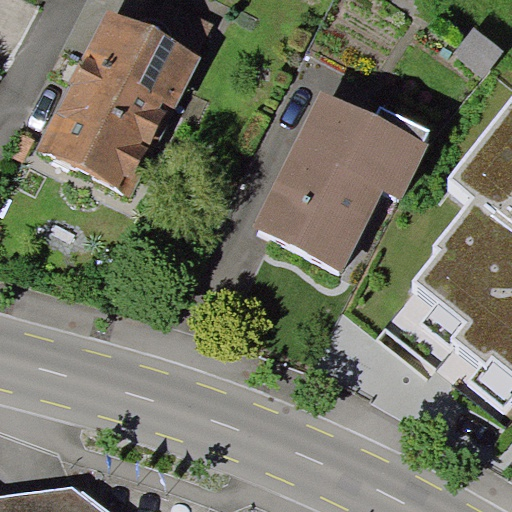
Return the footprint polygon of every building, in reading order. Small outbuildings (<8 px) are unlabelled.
[(167,2),(152,33),(198,56),(213,25),(167,2)] [(152,33),(107,10),(37,149),(131,196),(145,169),(139,166),(154,137),(159,139),(201,57),(198,56),(152,33)] [(375,117),(320,90),(252,227),(343,272),(384,190),(401,199),(429,143),(423,141),(375,117)] [(511,96),(448,177),(472,196),(434,244),(438,247),(412,281),(463,322),(451,337),(483,361),(488,365),(492,360),(511,375),(511,96)] [(381,107),(375,117),(423,141),(428,130),(381,107)] [(488,365),(483,361),(467,381),(504,410),(511,399),(511,375),(492,360),(488,365)] [(0,511),(108,511),(73,485),(0,494),(0,511)]
